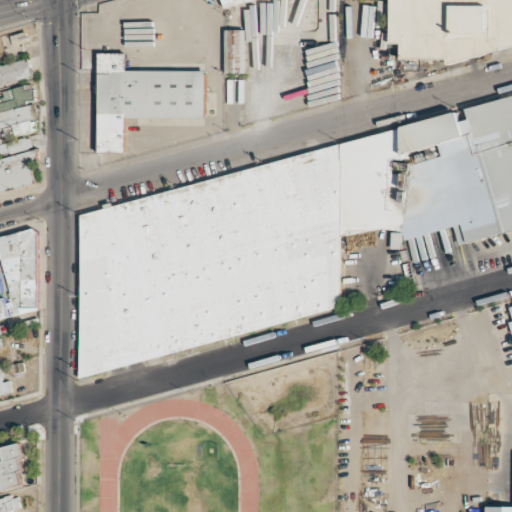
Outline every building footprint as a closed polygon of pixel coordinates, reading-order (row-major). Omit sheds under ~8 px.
[(511,0),(389,0),(389,44),(399,44),(399,58),(448,58),(448,45),(511,44),(511,0)] [(225,72),(245,72),(245,29),(225,29),(225,72)] [(205,71),(126,71),(126,53),(99,53),(98,153),(125,153),(125,118),(205,118),(205,71)] [(0,66),(0,85),(33,77),(29,59),(0,66)] [(4,138),(37,132),(34,118),(37,118),(34,105),(37,104),(34,85),(0,90),(0,100),(1,103),(0,103),(0,128),(2,128),(4,138)] [(80,215),(79,378),(339,307),(340,236),(381,228),(401,232),(404,240),(406,239),(453,227),(458,245),(511,229),(511,96),(465,109),(468,119),(459,122),(456,112),(80,215)] [(0,155),(33,147),(31,136),(1,144),(0,137),(0,155)] [(0,193),(37,184),(31,160),(39,158),(37,150),(0,159),(0,193)] [(39,312),(38,233),(4,233),(5,313),(39,312)] [(0,299),(0,319),(10,318),(5,299),(0,299)] [(459,360),(454,341),(419,351),(424,370),(459,360)] [(0,367),(0,394),(13,392),(10,377),(25,373),(22,362),(0,367)] [(1,448),(5,461),(1,462),(4,475),(0,475),(0,478),(3,490),(23,485),(19,472),(23,471),(20,458),(24,457),(21,443),(1,448)] [(0,499),(0,511),(11,511),(21,508),(17,494),(0,499)]
